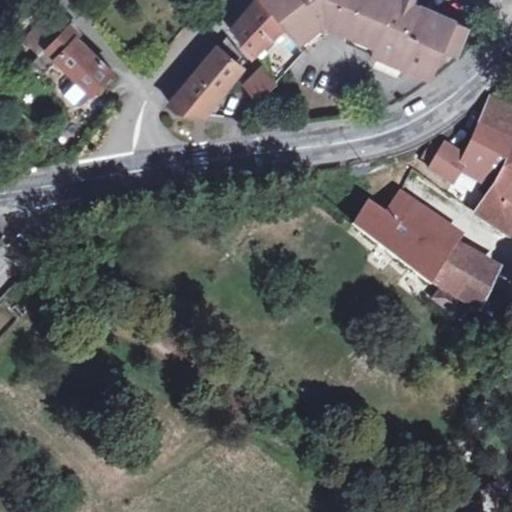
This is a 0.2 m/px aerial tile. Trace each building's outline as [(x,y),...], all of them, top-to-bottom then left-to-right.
[(288,30),(262,0),(261,0),(233,34),(254,59),(288,30)] [(335,19),(351,26),(360,0),(262,0),(288,30),(301,46),(335,19)] [(348,35),(366,42),(382,0),(360,0),(351,26),(348,35)] [(447,54),(458,25),(396,0),(382,0),(366,42),(380,48),(377,57),(437,81),(447,54)] [(61,16),(51,26),(60,35),(70,25),(61,16)] [(44,53),(46,51),(60,35),(51,26),(46,21),(28,38),(44,53)] [(60,35),(46,51),(44,53),(32,64),(41,72),(48,72),(58,62),(79,81),(93,95),(95,96),(114,74),(79,41),(81,38),(70,25),(60,35)] [(468,29),(458,25),(447,54),(456,57),(468,29)] [(225,44),(173,107),(180,114),(207,115),(246,69),(240,63),(245,57),(233,43),(229,47),(225,44)] [(249,74),(243,82),(262,103),(278,86),(265,72),(256,81),(249,74)] [(93,95),(79,81),(67,93),(66,99),(77,107),(82,107),(93,95)] [(511,142),(511,147),(489,189),(474,215),(500,232),(496,243),(503,247),(511,227),(511,108),(491,99),(479,127),(483,129),(511,142)] [(462,171),(489,189),(511,147),(511,142),(483,129),(468,159),(445,148),(431,170),(454,183),(462,171)] [(401,194),(386,218),(395,224),(413,201),(401,194)] [(429,284),(432,280),(458,240),(462,234),(413,201),(395,224),(386,218),(368,205),(354,224),(352,226),(429,284)] [(494,266),(458,240),(432,280),(442,289),(457,301),(473,310),(494,266)] [(492,321),(473,310),(457,301),(442,289),(434,300),(448,311),(486,332),(492,321)]
